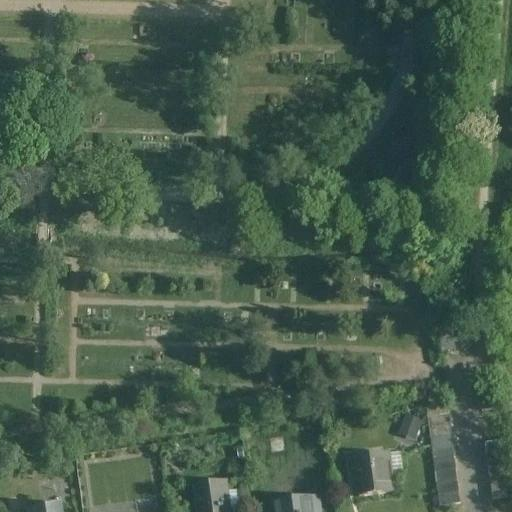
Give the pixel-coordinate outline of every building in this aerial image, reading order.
[(462,505),(449,406),(428,409),(441,508),(462,505)] [(401,435),(417,440),(423,421),(407,416),(401,435)] [(511,499),(511,469),(509,442),(487,445),(494,501),(511,499)] [(393,456),(355,460),(360,501),(398,497),(393,456)] [(231,511),(228,479),(194,483),(197,511),(231,511)] [(63,511),(62,501),(24,506),(24,511),(63,511)] [(317,511),(316,501),(277,506),(277,511),(317,511)]
